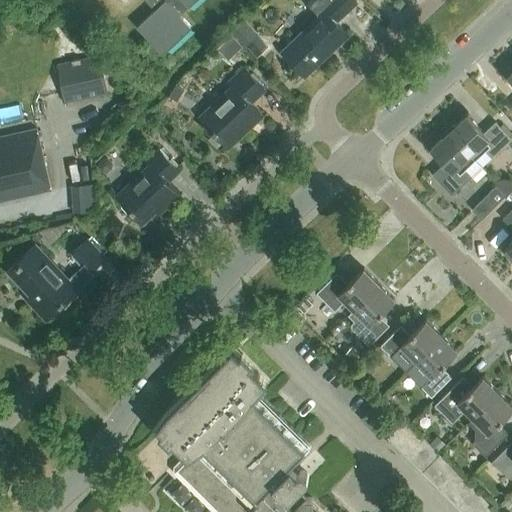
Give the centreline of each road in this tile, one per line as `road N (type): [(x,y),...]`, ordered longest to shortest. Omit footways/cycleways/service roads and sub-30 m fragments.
road 1 (tertiary): [(36,511),(82,472),(256,237),(351,156)]
road 2 (residential): [(351,156),(511,317)]
road 3 (tertiary): [(351,156),(511,10)]
road 4 (residential): [(351,156),(328,129),(329,97),(434,0)]
